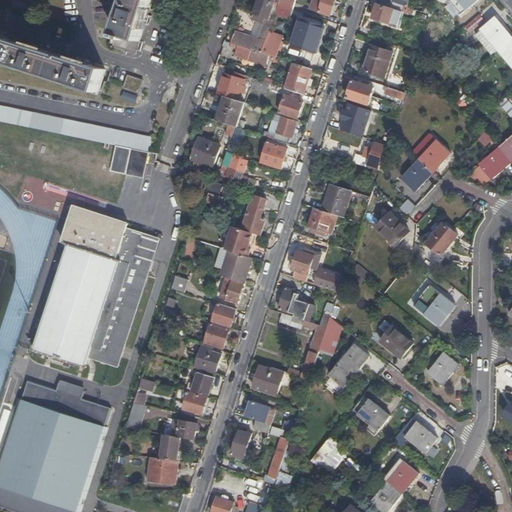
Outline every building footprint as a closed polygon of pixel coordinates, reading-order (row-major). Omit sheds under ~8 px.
[(152,0),(127,0),(113,46),(136,54),(152,0)] [(235,34),(232,43),(233,43),(261,53),(267,36),(272,19),(269,18),(275,1),(271,0),(259,0),(252,20),(263,23),(257,41),(235,34)] [(321,12),(331,15),(335,0),(314,0),(314,2),(323,5),(321,12)] [(390,0),(379,0),(378,3),(402,11),(404,4),(393,1),(390,0)] [(427,0),(424,11),(432,13),(435,1),(433,0),(427,0)] [(459,0),(467,9),(478,0),(459,0)] [(397,26),(402,11),(378,3),(374,18),(397,26)] [(290,18),(293,10),(279,5),(275,13),(290,18)] [(470,32),(484,21),(479,15),(465,27),(470,32)] [(499,49),(511,37),(511,36),(496,18),(482,29),(483,30),(499,49)] [(325,26),(301,19),(293,45),(314,52),(319,36),(322,37),(325,26)] [(483,30),(476,36),(492,54),(499,49),(483,30)] [(105,69),(0,36),(0,61),(97,93),(105,69)] [(271,56),(276,57),(282,41),(267,36),(261,53),(271,56)] [(511,37),(499,49),(511,65),(511,37)] [(261,53),(233,43),(231,47),(240,50),(238,56),(259,63),(259,65),(266,68),(267,64),(268,64),(271,56),(261,53)] [(384,77),(392,51),(370,43),(362,69),(384,77)] [(287,89),(305,95),(313,70),(295,64),(287,89)] [(227,69),(225,74),(243,80),(246,81),(248,76),(227,69)] [(219,94),(225,96),(236,100),(243,80),(225,74),(225,75),(223,75),(221,80),(223,81),(219,94)] [(143,81),(128,76),(124,89),(139,94),(143,81)] [(276,90),(277,86),(259,80),(257,84),(276,90)] [(352,80),(350,88),(371,95),(374,87),(368,86),(362,83),(352,80)] [(403,99),(405,92),(387,86),(385,93),(397,97),(403,99)] [(250,87),(248,95),(259,98),(261,90),(250,87)] [(371,95),(350,88),(347,97),(357,100),(356,102),(362,104),(363,102),(368,104),(371,95)] [(225,96),(217,121),(235,126),(243,102),(236,100),(225,96)] [(286,96),(280,114),(297,120),(303,102),(286,96)] [(511,117),(511,103),(506,97),(499,102),(511,117)] [(467,105),(460,99),(457,104),(463,109),(467,105)] [(243,102),(235,126),(236,127),(245,102),(243,102)] [(367,109),(347,102),(343,114),(342,117),(339,125),(354,130),(360,110),(367,112),(367,109)] [(263,109),(249,104),(247,111),(261,115),(263,109)] [(0,121),(127,148),(132,149),(148,152),(152,137),(0,105),(0,121)] [(385,122),(388,124),(393,125),(395,119),(386,116),(385,122)] [(282,117),(275,139),(290,144),(297,122),(282,117)] [(388,124),(381,142),(388,144),(392,134),(395,125),(393,125),(388,124)] [(477,139),(484,147),(494,139),(487,131),(477,139)] [(511,136),(500,147),(511,161),(511,136)] [(223,147),(200,139),(192,159),(215,168),(223,147)] [(420,159),(434,171),(451,153),(438,140),(420,159)] [(262,162),(282,169),(288,149),(268,142),(262,162)] [(378,167),(385,146),(375,143),(373,149),(371,158),(369,164),(378,167)] [(373,149),(368,147),(365,156),(371,158),(373,149)] [(492,178),(511,161),(500,147),(480,163),(492,178)] [(132,149),(130,156),(147,159),(149,152),(148,152),(132,149)] [(220,169),(220,171),(218,175),(248,184),(250,179),(250,178),(237,173),(238,169),(233,167),(236,156),(228,154),(222,170),(220,169)] [(130,156),(126,174),(143,178),(147,159),(130,156)] [(416,190),(434,171),(420,159),(403,178),(416,190)] [(206,185),(218,189),(220,183),(208,179),(206,185)] [(352,191),(331,184),(323,210),(338,215),(344,216),(352,191)] [(206,185),(204,191),(209,193),(206,202),(220,206),(223,197),(217,195),(218,189),(206,185)] [(256,234),(260,235),(265,219),(262,217),(267,200),(255,195),(243,230),(254,233),(256,234)] [(400,208),(410,215),(417,206),(408,198),(400,208)] [(149,270),(147,269),(134,264),(137,256),(149,260),(157,238),(126,228),(128,222),(74,204),(61,241),(70,244),(35,351),(85,367),(88,357),(118,366),(149,270)] [(323,210),(315,207),(309,226),(310,226),(330,233),(332,233),(338,215),(323,210)] [(396,244),(409,231),(391,213),(378,226),(396,244)] [(458,234),(444,223),(427,243),(441,254),(458,234)] [(231,250),(249,256),(252,249),(249,248),(254,233),(243,230),(233,226),(226,249),(231,250)] [(310,226),(309,230),(329,236),(330,233),(310,226)] [(189,237),(182,258),(190,261),(197,240),(189,237)] [(223,274),(245,281),(253,258),(249,256),(231,250),(223,274)] [(295,270),(293,276),(306,281),(312,265),(317,266),(321,255),(306,250),(305,252),(298,250),(292,269),(295,270)] [(134,264),(147,269),(149,260),(137,256),(134,264)] [(339,291),(344,278),(319,270),(315,283),(339,291)] [(174,289),(186,293),(190,281),(177,277),(174,289)] [(221,298),(238,304),(245,283),(228,278),(221,298)] [(440,325),(456,305),(430,284),(414,304),(440,325)] [(295,313),(294,316),(310,321),(315,305),(298,299),(299,295),(296,294),(297,291),(286,287),(280,308),(295,313)] [(171,309),(176,310),(178,301),(169,299),(166,307),(171,309)] [(364,313),(370,304),(365,301),(358,309),(364,313)] [(213,322),(231,328),(237,309),(219,304),(213,322)] [(294,316),(283,312),(280,320),(302,328),(303,324),(315,328),(317,323),(310,321),(294,316)] [(328,327),(331,316),(325,314),(321,324),(328,327)] [(382,338),(391,324),(386,320),(376,333),(382,338)] [(206,342),(224,348),(231,329),(212,323),(206,342)] [(402,357),(414,342),(393,326),(382,340),(402,357)] [(293,373),(311,378),(327,330),(319,327),(303,372),(289,368),(288,371),(293,373)] [(345,388),(370,355),(355,344),(330,376),(345,388)] [(218,367),(222,354),(212,351),(213,348),(204,345),(196,368),(200,369),(215,374),(218,367)] [(459,364),(445,352),(429,372),(443,384),(452,373),(459,365),(459,364)] [(286,371),(271,366),(270,369),(260,365),(255,381),(253,381),(251,387),(278,395),(282,384),(286,371)] [(452,373),(454,374),(461,366),(459,365),(452,373)] [(286,371),(282,384),(288,385),(293,373),(288,371),(286,371)] [(208,396),(215,377),(199,372),(193,392),(208,396)] [(142,380),(139,388),(155,393),(157,384),(142,380)] [(61,391),(28,381),(23,399),(19,398),(0,457),(0,505),(20,511),(74,511),(75,511),(79,511),(80,511),(84,502),(107,427),(105,426),(111,407),(78,396),(79,393),(62,387),(61,391)] [(186,402),(189,391),(180,389),(177,400),(186,402)] [(183,410),(202,416),(208,397),(189,391),(186,402),(183,410)] [(238,413),(245,415),(250,396),(242,395),(238,413)] [(379,430),(391,415),(370,399),(358,413),(379,430)] [(252,400),(247,416),(255,419),(264,422),(269,406),(252,400)] [(135,403),(129,419),(142,422),(146,405),(135,403)] [(276,409),(269,406),(264,422),(270,424),(271,424),(276,409)] [(129,419),(127,428),(141,430),(142,422),(129,419)] [(264,422),(255,419),(253,427),(268,432),(270,424),(264,422)] [(197,431),(198,424),(182,421),(174,420),(172,436),(179,437),(182,438),(194,440),(197,431)] [(296,424),(284,420),(282,428),(293,431),(296,424)] [(426,452),(438,438),(418,421),(406,436),(426,452)] [(284,429),(272,426),(270,434),(282,437),(284,429)] [(244,457),(252,433),(240,429),(232,453),(244,457)] [(180,460),(182,438),(179,437),(172,436),(165,435),(163,458),(180,460)] [(276,483),(277,479),(282,466),(286,452),(290,442),(291,438),(283,435),(270,474),(267,473),(265,480),(276,483)] [(286,452),(282,466),(289,468),(293,454),(286,452)] [(177,484),(180,460),(163,458),(154,457),(150,480),(177,484)] [(390,482),(404,493),(420,473),(406,462),(390,482)] [(385,511),(387,511),(404,493),(390,482),(373,502),(385,511)] [(212,511),(230,511),(234,500),(218,495),(212,511)] [(266,511),(268,508),(249,502),(245,511),(266,511)]
